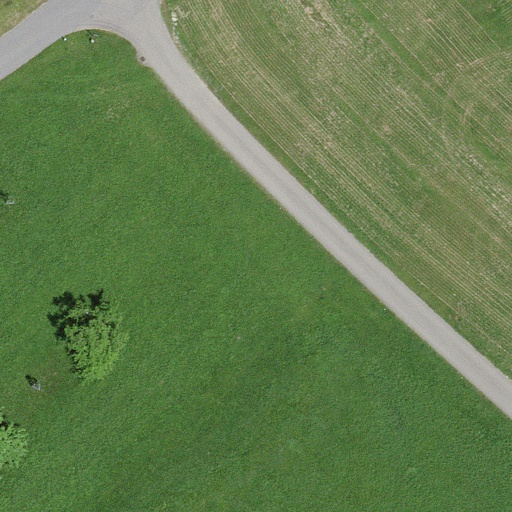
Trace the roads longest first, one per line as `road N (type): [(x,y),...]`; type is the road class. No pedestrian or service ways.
road 1 (residential): [(511,401),(190,94),(127,0)]
road 2 (residential): [(103,0),(0,74)]
